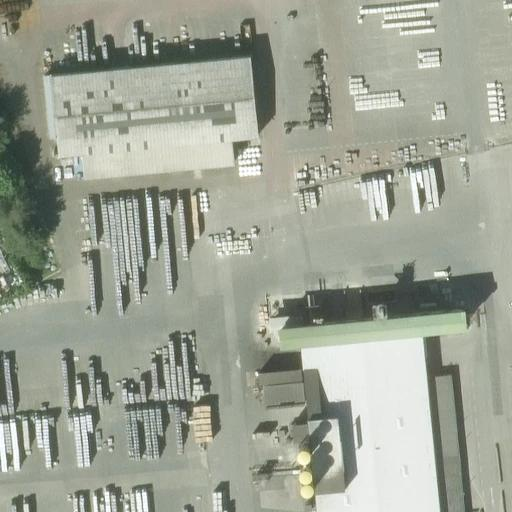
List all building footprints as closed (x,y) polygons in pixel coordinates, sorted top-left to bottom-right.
[(250,56),(51,75),(58,155),(82,153),(230,138),(258,136),(250,56)] [(230,138),(82,153),(84,178),(233,163),(230,138)] [(465,308),(443,310),(444,328),(467,325),(465,308)] [(443,310),(321,322),(323,343),(301,345),(317,511),(462,511),(457,473),(434,475),(425,376),(420,330),(444,328),(443,310)] [(297,325),(277,326),(279,344),(299,342),(297,325)] [(448,374),(425,376),(434,475),(457,473),(448,374)] [(302,382),(264,386),(266,406),(304,402),(302,382)]
